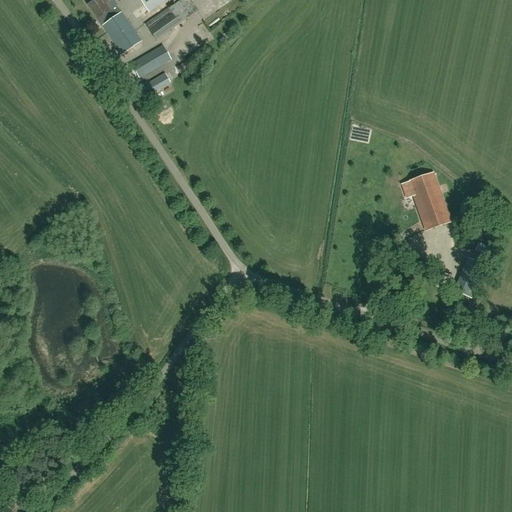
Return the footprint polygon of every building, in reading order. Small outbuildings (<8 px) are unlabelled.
[(111,0),(95,0),(87,6),(98,20),(103,26),(123,55),(141,43),(115,7),(109,11),(105,5),(111,0)] [(140,0),(149,13),(158,7),(162,13),(145,25),(149,31),(156,42),(180,26),(179,25),(192,16),(198,11),(190,0),(140,0)] [(140,79),(171,60),(162,47),(132,66),(140,79)] [(185,64),(177,69),(180,75),(189,69),(185,64)] [(144,86),(145,88),(149,95),(170,83),(165,74),(144,86)] [(450,223),(433,174),(408,182),(426,231),(450,223)] [(478,241),(475,249),(488,254),(491,246),(478,241)] [(376,250),(371,261),(382,266),(387,256),(376,250)] [(454,292),(471,299),(484,264),(467,257),(454,292)]
